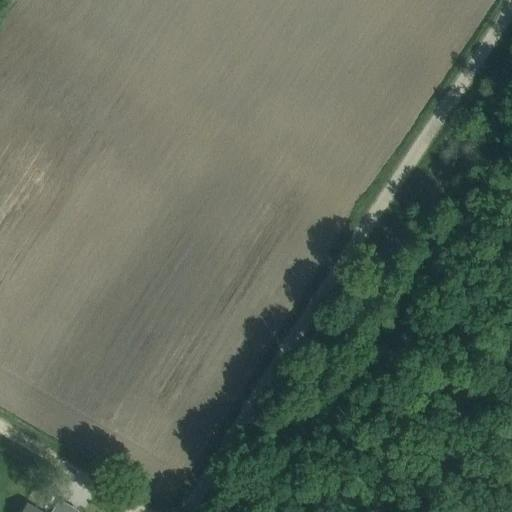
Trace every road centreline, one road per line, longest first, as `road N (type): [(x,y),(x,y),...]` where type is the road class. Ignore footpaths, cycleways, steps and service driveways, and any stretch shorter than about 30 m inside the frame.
road 1 (unclassified): [(185,511),(511,1)]
road 2 (track): [(0,429),(137,511)]
